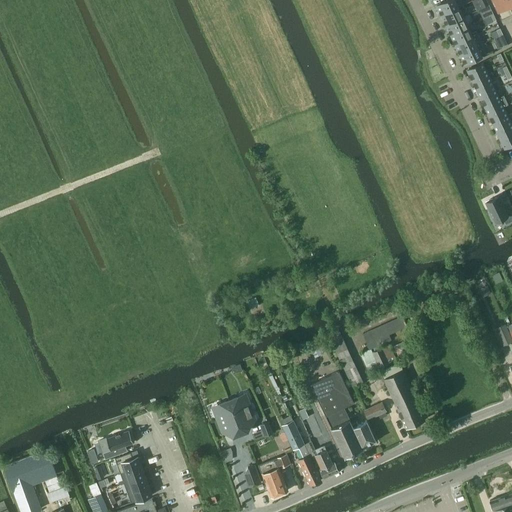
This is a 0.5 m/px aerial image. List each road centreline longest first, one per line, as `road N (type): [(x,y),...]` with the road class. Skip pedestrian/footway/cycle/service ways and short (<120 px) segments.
road 1 (unclassified): [(264,511),(511,400)]
road 2 (residential): [(414,0),(487,161),(511,166)]
road 3 (tertiary): [(366,511),(511,454)]
